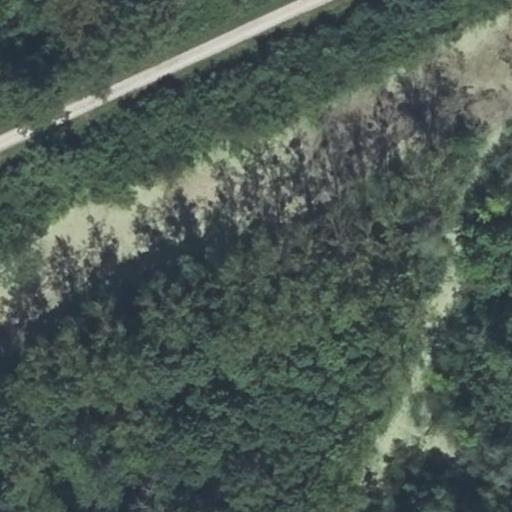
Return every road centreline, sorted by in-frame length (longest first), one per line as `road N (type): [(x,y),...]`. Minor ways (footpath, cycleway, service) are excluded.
road 1 (track): [(0,151),(338,0)]
road 2 (track): [(158,0),(79,80),(45,131)]
